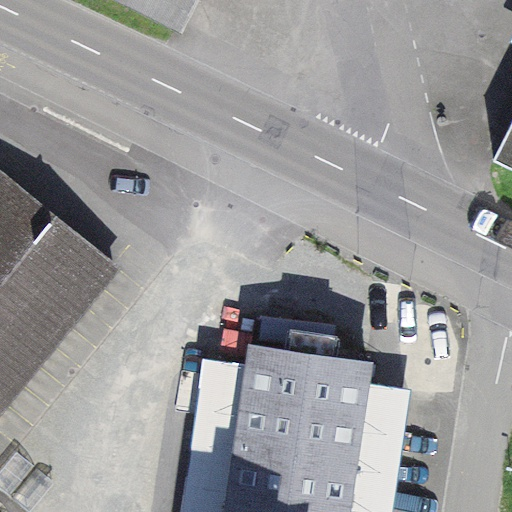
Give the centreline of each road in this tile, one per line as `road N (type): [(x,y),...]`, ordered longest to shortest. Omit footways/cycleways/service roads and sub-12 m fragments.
road 1 (primary): [(0,5),(365,181)]
road 2 (residential): [(385,0),(404,76),(396,115),(365,181)]
road 3 (residential): [(511,335),(481,511)]
road 4 (primary): [(365,181),(511,252)]
